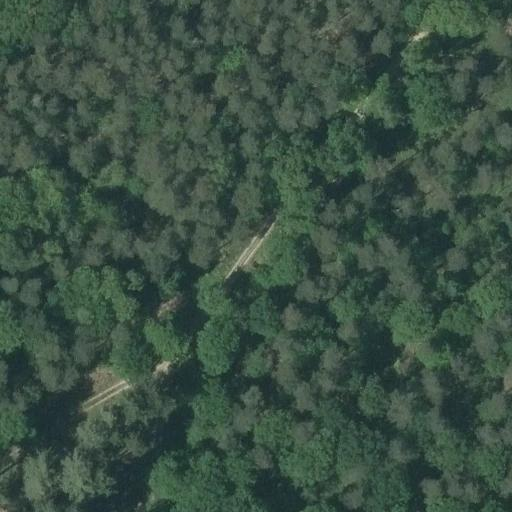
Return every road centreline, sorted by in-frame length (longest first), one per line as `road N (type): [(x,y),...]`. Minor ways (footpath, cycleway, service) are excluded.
road 1 (track): [(417,0),(228,256),(176,365),(147,511)]
road 2 (track): [(0,465),(176,365)]
